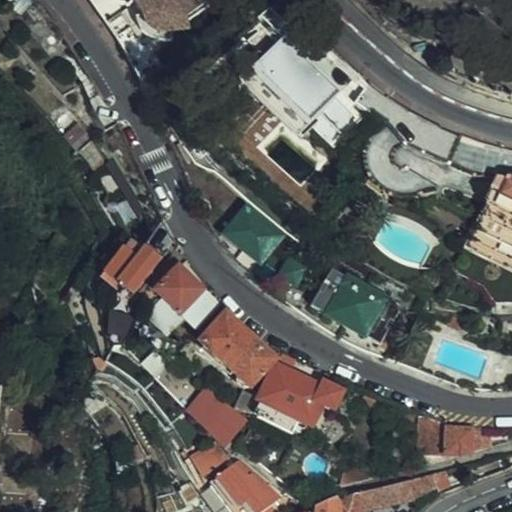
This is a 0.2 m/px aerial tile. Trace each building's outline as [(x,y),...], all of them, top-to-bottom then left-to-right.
[(126,0),(131,5),(133,9),(136,18),(141,22),(149,24),(171,22),(170,12),(185,0),(126,0)] [(265,32),(242,58),(301,111),(326,83),(267,31),(265,32)] [(369,85),(355,73),(334,100),(351,112),(356,104),(369,85)] [(53,91),(45,98),(49,102),(42,109),(65,139),(78,126),(68,114),(72,111),(69,107),(53,91)] [(78,126),(65,139),(73,144),(82,160),(94,152),(78,126)] [(511,170),(479,169),(470,193),(459,223),(497,237),(511,242),(511,170)] [(231,200),(212,223),(243,248),(262,225),(231,200)] [(98,260),(116,274),(126,257),(136,243),(145,232),(140,230),(137,228),(128,241),(118,233),(98,260)] [(116,274),(125,281),(156,240),(145,232),(136,243),(126,257),(116,274)] [(160,251),(138,275),(150,287),(135,305),(155,324),(171,306),(178,313),(195,297),(183,286),(186,282),(189,278),(160,251)] [(266,264),(279,271),(287,258),(274,251),(266,264)] [(316,255),(311,265),(337,279),(339,275),(342,270),(316,255)] [(337,279),(311,265),(307,271),(312,273),(307,282),(304,279),(296,295),(318,306),(321,301),(348,315),(345,322),(366,333),(372,319),(370,317),(375,308),(378,309),(385,295),(361,281),(359,285),(339,275),(337,279)] [(195,297),(178,313),(184,318),(199,301),(195,297)] [(263,346),(263,344),(260,347),(233,322),(212,302),(210,305),(187,331),(231,374),(221,398),(238,403),(239,402),(259,355),(263,346)] [(261,355),(259,355),(239,402),(244,404),(244,407),(278,423),(284,409),(299,416),(311,393),(323,398),(331,381),(310,371),(313,365),(271,348),(267,346),(261,355)] [(194,377),(175,403),(212,439),(233,411),(194,377)] [(0,511),(8,511),(3,391),(0,389),(0,511)] [(434,418),(406,406),(404,442),(415,442),(416,424),(426,425),(428,421),(435,422),(434,418)] [(416,424),(415,442),(415,444),(446,446),(457,443),(459,420),(458,419),(434,418),(435,422),(428,421),(426,425),(416,424)] [(459,420),(457,443),(476,438),(477,419),(465,419),(459,420)] [(222,448),(203,433),(177,446),(190,467),(222,448)] [(249,475),(224,450),(196,474),(227,511),(234,511),(259,491),(265,486),(271,481),(256,469),(249,475)] [(335,454),(326,476),(340,472),(356,469),(358,463),(335,454)] [(326,511),(345,511),(344,501),(348,500),(400,487),(396,470),(355,481),(324,489),(326,511)] [(272,480),(271,481),(265,486),(279,501),(287,490),(272,480)] [(265,486),(259,491),(271,507),(279,501),(265,486)] [(290,511),(326,511),(324,489),(290,506),(290,511)] [(395,511),(386,502),(352,511),(351,511),(395,511)]
